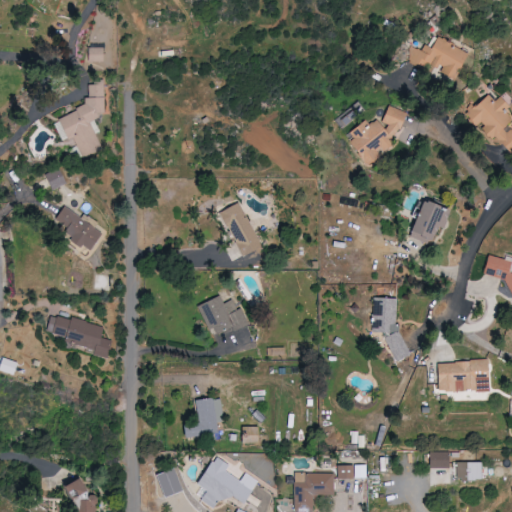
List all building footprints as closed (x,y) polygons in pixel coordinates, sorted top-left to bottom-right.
[(466,53),(436,37),(433,36),(425,51),(410,47),(407,62),(408,62),(437,69),(441,72),(450,78),(454,78),(457,73),(458,68),(466,53)] [(102,62),(102,48),(87,47),(86,61),(102,62)] [(101,147),(89,118),(101,113),(104,113),(103,81),(96,84),(87,85),(88,106),(52,121),(61,141),(67,138),(74,138),(81,155),(101,147)] [(509,153),(511,151),(511,133),(505,126),(511,120),(504,111),(508,107),(499,97),(494,102),(487,94),(465,114),(478,128),(490,141),(494,137),(509,153)] [(365,166),(376,159),(378,153),(391,145),(387,140),(397,134),(405,112),(386,106),(380,122),(387,124),(384,132),(376,120),(368,125),(365,120),(354,127),(349,141),(365,166)] [(50,190),(66,183),(59,168),(43,175),(50,190)] [(406,235),(432,245),(445,210),(420,200),(406,235)] [(241,256),(261,246),(238,202),(219,211),(241,256)] [(71,237),(69,239),(87,252),(101,233),(64,206),(52,222),(71,237)] [(511,270),(507,273),(510,261),(487,255),(484,266),(485,269),(484,273),(489,275),(491,268),(495,277),(503,279),(511,298),(511,270)] [(232,299),(222,303),(219,295),(200,304),(213,334),(231,326),(233,331),(247,325),(240,308),(236,309),(232,299)] [(400,299),(372,298),(371,332),(388,333),(387,357),(398,358),(400,299)] [(44,334),(95,346),(92,356),(107,359),(111,340),(100,338),(103,326),(48,314),(44,334)] [(18,361),(0,354),(0,372),(13,377),(18,361)] [(488,391),(487,361),(436,362),(437,392),(488,391)] [(223,421),(219,397),(193,401),(197,424),(187,425),(189,437),(217,432),(215,422),(223,421)] [(256,443),(256,427),(242,426),(241,443),(256,443)] [(449,468),(449,451),(429,452),(429,468),(449,468)] [(243,504),(253,488),(208,462),(195,484),(205,490),(199,500),(215,510),(225,493),(243,504)] [(456,481),(481,480),(480,462),(455,462),(456,481)] [(336,479),(353,479),(353,465),(336,466),(336,479)] [(333,473),(293,474),(293,487),(298,487),(299,511),(311,511),(311,496),(333,495),(333,473)] [(71,511),(94,511),(95,496),(83,496),(84,482),(71,482),(71,511)]
